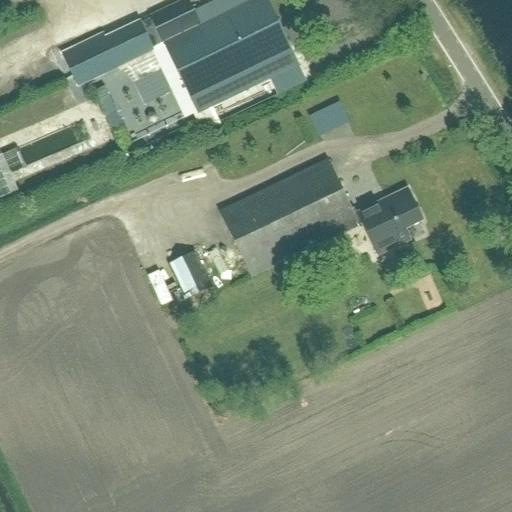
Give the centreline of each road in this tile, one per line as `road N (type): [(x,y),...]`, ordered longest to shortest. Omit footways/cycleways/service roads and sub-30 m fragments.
road 1 (track): [(234,194),(102,208),(0,257)]
road 2 (unclassified): [(511,138),(424,0)]
